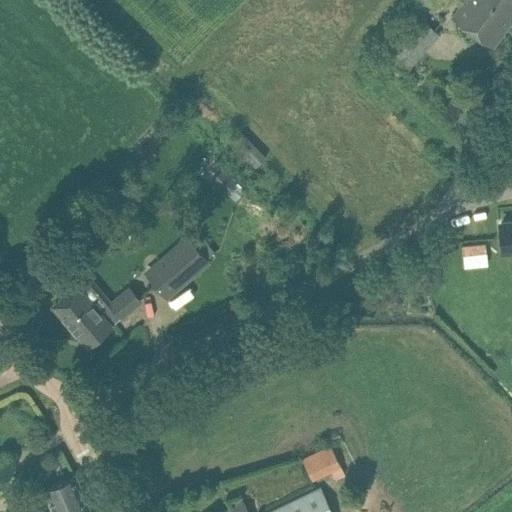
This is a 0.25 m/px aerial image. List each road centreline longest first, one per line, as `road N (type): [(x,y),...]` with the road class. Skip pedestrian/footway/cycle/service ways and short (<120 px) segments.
road 1 (unclassified): [(71,399),(156,369),(449,209),(511,193)]
road 2 (unclassified): [(110,511),(67,424),(71,399)]
